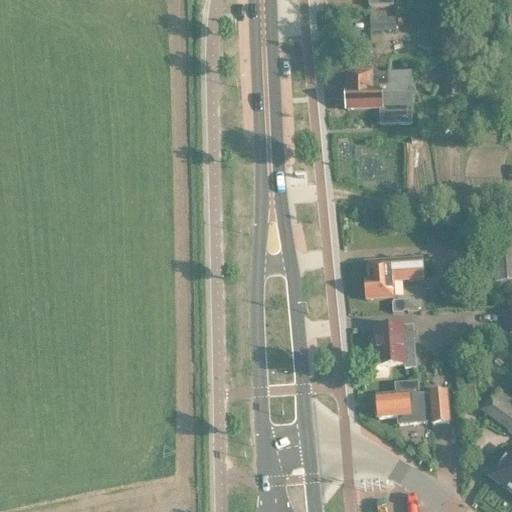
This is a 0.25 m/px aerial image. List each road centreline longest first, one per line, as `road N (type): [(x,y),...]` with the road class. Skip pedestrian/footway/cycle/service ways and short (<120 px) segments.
road 1 (primary): [(268,185),(255,239),(262,450)]
road 2 (primary): [(307,446),(286,237),(268,185)]
road 3 (track): [(317,196),(415,206),(511,197)]
road 4 (primary): [(268,185),(261,0)]
road 5 (tertiary): [(451,511),(372,457),(307,446)]
